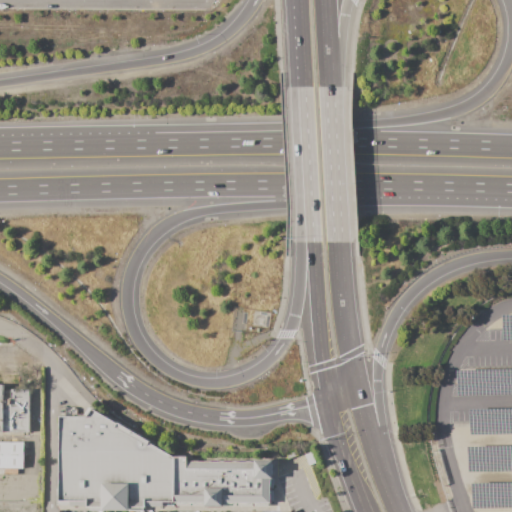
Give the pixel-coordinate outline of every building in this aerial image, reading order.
[(500,395),(511,394),(511,369),(499,369),(500,395)] [(0,385),(29,385),(29,432),(0,431),(0,385)] [(273,460),(273,479),(274,479),(274,489),(271,489),(271,491),(274,491),(274,502),(271,502),(271,503),(224,503),(224,507),(202,507),(202,506),(177,505),(177,502),(164,502),(164,507),(146,507),(146,508),(144,508),(144,511),(124,511),(124,510),(105,510),(105,511),(90,511),(90,507),(88,507),(88,506),(71,506),(71,505),(59,505),(60,417),(87,417),(92,409),(117,424),(118,422),(151,441),(150,443),(173,457),(188,457),(188,461),(255,462),(255,460),(273,460)] [(0,441),(24,442),(23,469),(17,469),(0,468),(0,441)] [(294,449),(296,455),(288,458),(285,453),(294,449)] [(311,452),(315,463),(309,466),(305,455),(311,452)]
